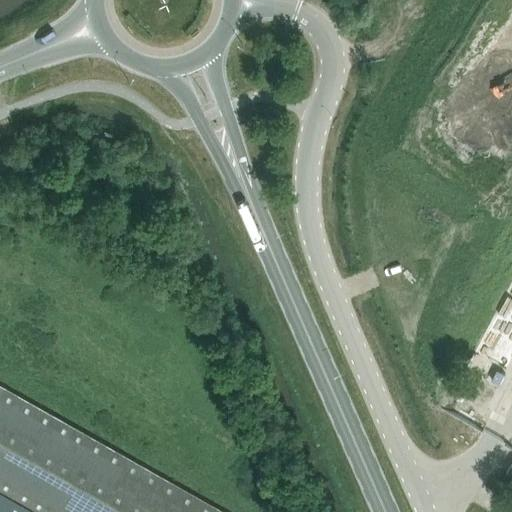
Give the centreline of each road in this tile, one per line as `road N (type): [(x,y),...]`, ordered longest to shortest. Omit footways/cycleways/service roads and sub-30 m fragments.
road 1 (tertiary): [(423,511),(313,244),(307,196),(333,48),(317,22),(291,8),(231,5)]
road 2 (primary): [(386,511),(262,233)]
road 3 (primary): [(262,233),(212,47)]
road 4 (primary): [(165,68),(262,233)]
